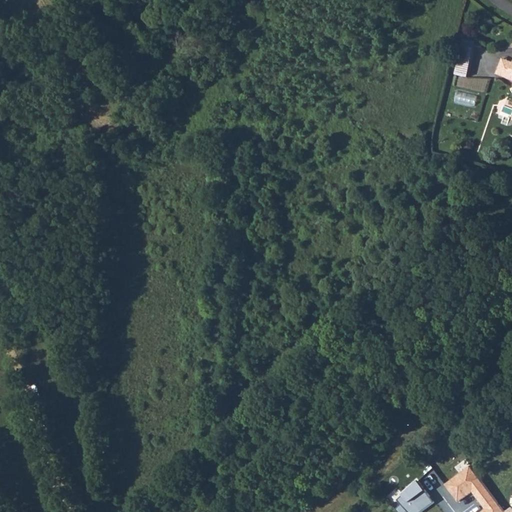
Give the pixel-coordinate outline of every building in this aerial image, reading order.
[(456,75),(469,77),(475,41),(462,39),(456,75)] [(511,61),(503,58),(497,74),(511,79),(511,61)] [(476,106),(477,93),(457,91),(456,104),(476,106)] [(505,511),(471,466),(446,485),(459,502),(473,491),(487,509),(482,511),(505,511)] [(420,481),(399,499),(403,503),(398,508),(401,511),(421,511),(435,503),(420,481)]
